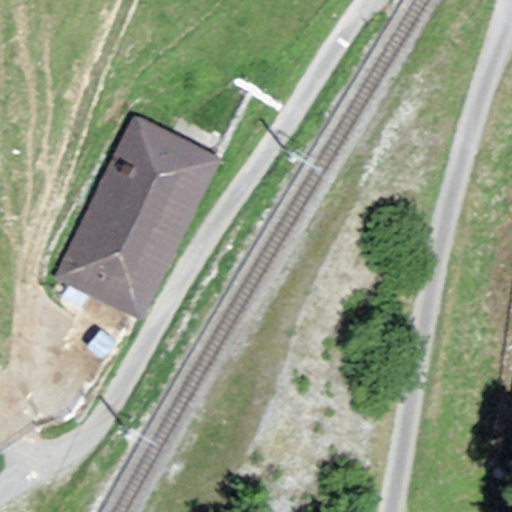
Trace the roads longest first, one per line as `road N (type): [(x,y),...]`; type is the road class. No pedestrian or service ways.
road 1 (unclassified): [(369,0),(194,255),(112,405),(76,446),(38,467)]
road 2 (unclassified): [(389,511),(431,265),(511,14)]
road 3 (track): [(125,0),(98,56),(29,284)]
road 4 (unclassified): [(29,284),(11,415),(38,467)]
